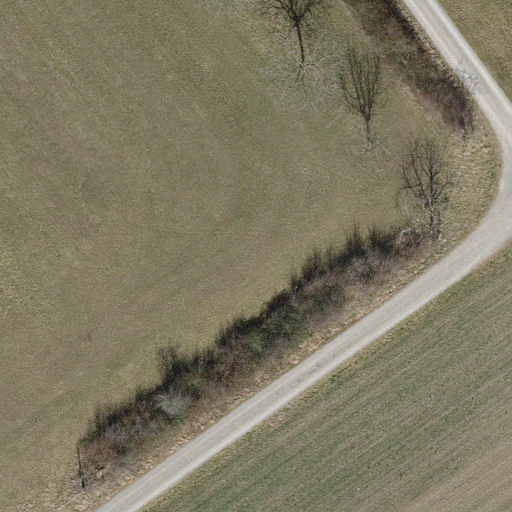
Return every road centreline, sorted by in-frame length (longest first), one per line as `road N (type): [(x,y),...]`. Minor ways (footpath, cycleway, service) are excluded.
road 1 (track): [(118,511),(511,221)]
road 2 (track): [(420,0),(511,128)]
